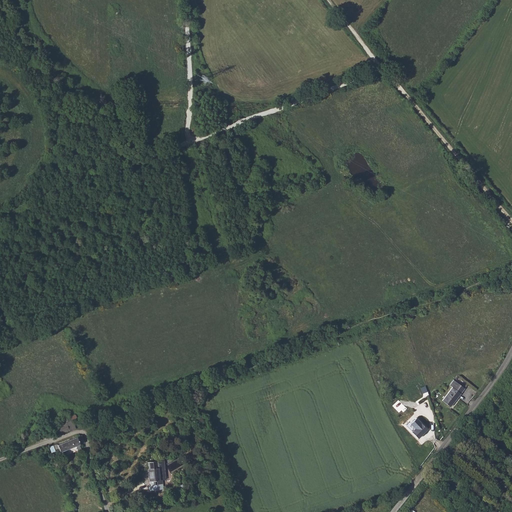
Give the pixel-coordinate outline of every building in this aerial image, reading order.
[(449,410),(463,392),(454,386),(441,404),(449,410)] [(54,422),(58,435),(69,431),(66,423),(65,423),(63,419),(54,422)] [(412,433),(419,438),(427,428),(420,423),(415,419),(410,425),(415,429),(412,433)] [(70,439),(73,447),(85,444),(84,442),(82,435),(70,439)] [(70,439),(50,446),(52,450),(57,449),(58,453),(73,447),(70,439)] [(147,462),(150,485),(163,484),(163,480),(166,479),(164,460),(147,462)]
